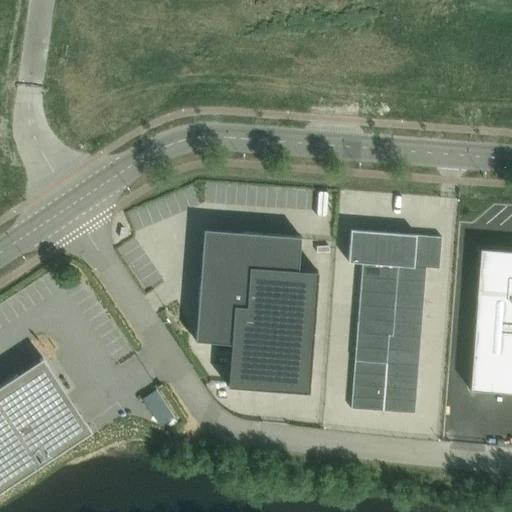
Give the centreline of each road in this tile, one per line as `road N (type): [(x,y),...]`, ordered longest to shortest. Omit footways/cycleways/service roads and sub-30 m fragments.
road 1 (unclassified): [(69,206),(211,418),(251,435),(511,457)]
road 2 (tertiary): [(69,206),(168,143),(206,136),(511,164)]
road 3 (unclassified): [(40,0),(31,123),(69,206)]
